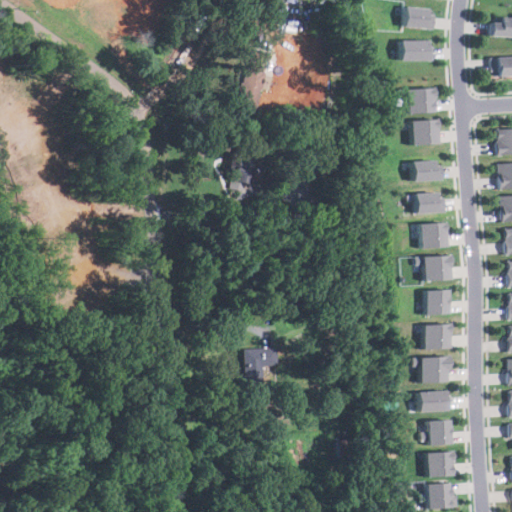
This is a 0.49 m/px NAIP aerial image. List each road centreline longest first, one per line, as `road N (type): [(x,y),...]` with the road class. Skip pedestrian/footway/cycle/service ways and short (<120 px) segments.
road 1 (residential): [(483,511),(458,107),(459,0)]
road 2 (residential): [(0,5),(100,76),(136,113),(147,168),(154,325)]
